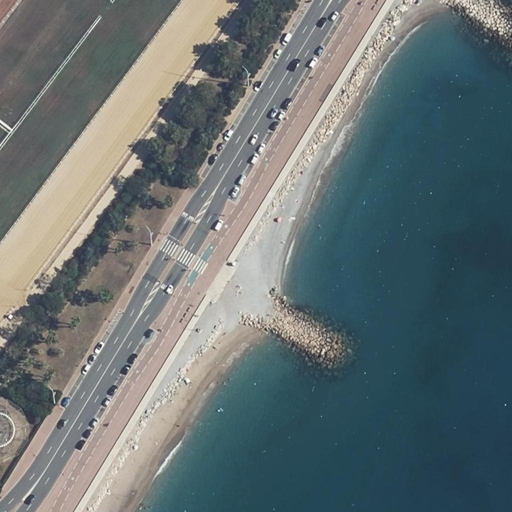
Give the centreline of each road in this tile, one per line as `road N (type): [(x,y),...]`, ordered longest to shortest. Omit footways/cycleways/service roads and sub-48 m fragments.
road 1 (primary): [(23,511),(341,0)]
road 2 (primary): [(319,0),(2,511)]
road 3 (track): [(256,0),(0,347)]
